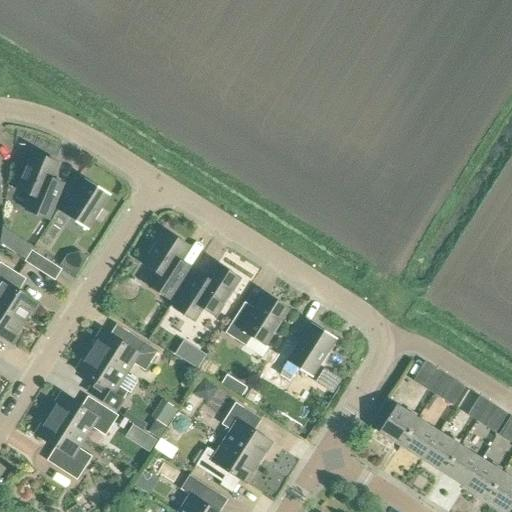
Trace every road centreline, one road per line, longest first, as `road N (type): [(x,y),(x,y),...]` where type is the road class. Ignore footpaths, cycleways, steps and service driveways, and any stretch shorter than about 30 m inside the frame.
road 1 (residential): [(155,183),(0,433)]
road 2 (residential): [(385,343),(361,310),(155,183)]
road 3 (residential): [(0,109),(44,117),(155,183)]
road 4 (residential): [(385,343),(427,349),(511,405)]
road 5 (residential): [(325,455),(378,369),(385,343)]
